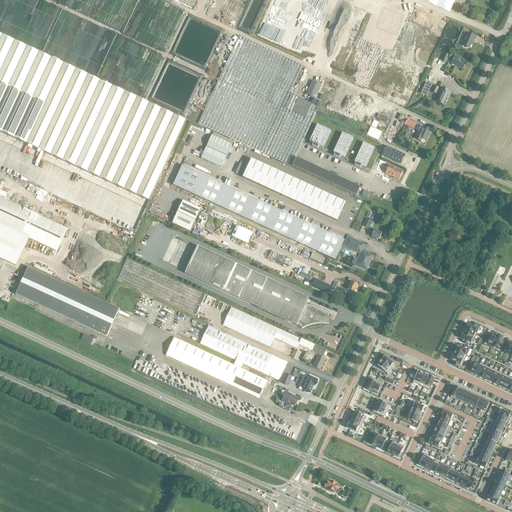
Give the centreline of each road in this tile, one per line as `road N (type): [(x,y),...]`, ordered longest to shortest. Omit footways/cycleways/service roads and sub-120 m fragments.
road 1 (unknown): [(191,9),(458,133)]
road 2 (unknown): [(0,175),(75,222),(59,261),(32,257),(0,278)]
road 3 (tertiary): [(366,335),(439,179),(451,169)]
road 4 (unclassified): [(451,169),(454,142),(511,17)]
road 5 (secondary): [(284,494),(140,437)]
road 6 (secondary): [(140,437),(280,503)]
road 7 (secondary): [(140,437),(0,374)]
road 8 (tertiary): [(300,471),(366,335)]
road 9 (unknown): [(342,385),(224,330)]
